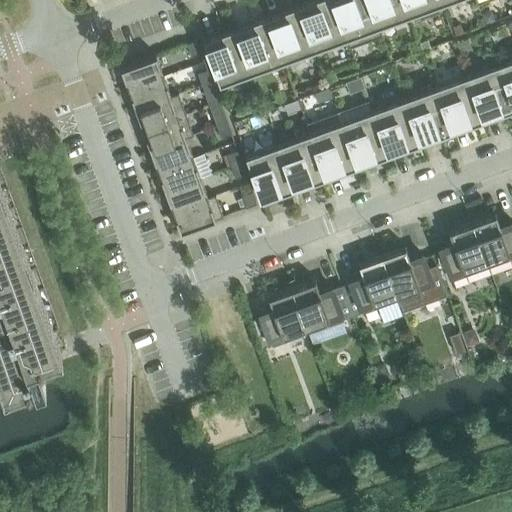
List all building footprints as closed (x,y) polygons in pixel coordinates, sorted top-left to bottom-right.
[(349,46),(350,46),(333,0),(306,0),(298,3),(315,48),(346,37),(349,46)] [(368,0),(333,0),(350,46),(382,34),(368,0)] [(379,25),(410,14),(404,0),(368,0),(382,34),(379,25)] [(404,0),(410,14),(441,2),(440,0),(404,0)] [(283,60),(315,48),(298,3),(267,14),(283,60)] [(486,22),(495,18),(493,13),(488,11),(483,13),(486,22)] [(252,71),(283,60),(267,14),(235,26),(252,71)] [(453,25),(456,34),(463,31),(460,23),(453,25)] [(235,26),(203,38),(220,83),(252,71),(235,26)] [(490,41),(486,30),(477,34),(481,44),(490,41)] [(428,38),(420,41),(423,49),(431,46),(428,38)] [(191,55),(202,51),(197,39),(187,42),(191,55)] [(164,74),(156,53),(121,66),(129,87),(164,74)] [(511,97),(511,57),(499,62),(511,97)] [(511,108),(511,97),(499,62),(467,73),(484,118),(511,108)] [(212,80),(208,68),(197,71),(202,84),(212,80)] [(328,80),(336,77),(333,71),(326,73),(328,80)] [(436,85),(452,130),(484,118),(467,73),(436,85)] [(171,94),(164,74),(129,87),(136,108),(179,92),(178,91),(171,94)] [(202,84),(206,96),(217,92),(212,80),(202,84)] [(404,96),(421,141),(452,130),(436,85),(404,96)] [(186,112),(179,92),(136,108),(143,128),(186,112)] [(389,153),(421,141),(404,96),(373,108),(389,153)] [(338,110),(341,119),(358,164),(389,153),(373,108),(372,108),(369,99),(338,110)] [(227,120),(223,108),(212,112),(217,124),(227,120)] [(306,121),(310,131),(326,176),(358,164),(341,119),(337,110),(306,121)] [(193,133),(186,112),(143,128),(151,148),(193,133)] [(217,124),(221,136),(231,133),(227,120),(217,124)] [(294,187),(326,176),(310,131),(278,142),(294,187)] [(194,133),(193,133),(151,148),(158,168),(193,156),(186,136),(194,133)] [(278,142),(246,154),(262,199),(294,187),(278,142)] [(242,161),(237,149),(227,153),(231,165),(242,161)] [(201,176),(193,156),(158,168),(166,189),(201,176)] [(231,165),(236,177),(246,173),(242,161),(231,165)] [(208,195),(201,176),(166,189),(173,209),(216,194),(215,193),(208,195)] [(0,383),(3,393),(33,382),(26,361),(62,348),(0,178),(0,383)] [(242,194),(246,206),(257,202),(252,190),(242,194)] [(173,209),(181,230),(223,215),(216,194),(173,209)] [(486,216),(472,220),(489,266),(511,257),(511,220),(500,225),(496,212),(486,216)] [(489,266),(472,220),(449,229),(454,242),(441,246),(453,279),(489,266)] [(437,263),(427,266),(422,253),(410,258),(407,250),(397,253),(395,249),(382,253),(398,299),(403,310),(448,294),(437,263)] [(352,282),(343,285),(353,314),(362,311),(363,311),(398,299),(382,253),(359,262),(363,274),(351,279),(352,282)] [(305,281),(292,286),(308,331),(344,318),(344,317),(353,314),(343,285),(333,288),(332,286),(320,290),(315,278),(305,281)] [(308,331),(292,286),(269,295),(273,307),(261,312),(262,314),(252,318),(262,346),(272,342),(273,344),(308,331)] [(467,345),(479,340),(476,333),(470,330),(462,333),(467,345)] [(458,331),(449,334),(456,352),(465,349),(458,331)] [(389,374),(385,363),(374,367),(378,377),(389,374)]
